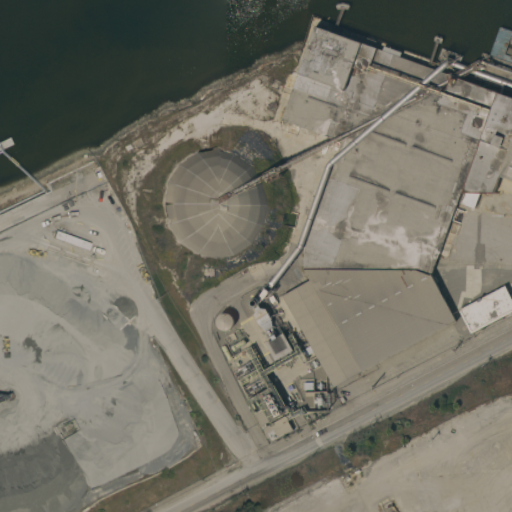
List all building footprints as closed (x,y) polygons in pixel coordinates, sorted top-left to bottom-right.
[(314,351),(306,356),(303,349),(310,345),(282,295),(310,279),(304,269),(304,248),(342,141),(308,129),(305,136),(296,133),(299,126),(281,120),(292,89),(282,86),(288,69),(298,73),(315,26),(382,50),(384,46),(401,52),(400,56),(470,83),(511,97),(511,179),(501,175),(494,193),(480,193),(474,208),(459,202),(462,193),(460,192),(431,274),(456,320),(334,387),(314,351)] [(161,219),(158,206),(166,204),(169,186),(180,171),(195,160),(213,156),(232,160),(247,170),(257,186),(261,204),(258,223),(247,239),(232,250),(213,253),(195,249),(179,238),(169,223),(169,217),(161,219)] [(504,285),(509,294),(511,294),(511,295),(511,311),(471,333),(459,311),(461,310),(460,309),(504,285)] [(233,326),(232,327),(231,328),(230,329),(228,330),(227,330),(225,331),(224,331),(222,330),(221,330),(219,329),(218,328),(217,326),(216,325),(216,323),(216,322),(216,320),(216,319),(217,317),(218,316),(219,315),(220,314),(221,313),(223,313),(225,312),(226,312),(228,313),(229,313),(230,314),(232,315),(233,317),(233,318),(234,320),(234,321),(234,323),(234,324),(233,326)] [(266,343),(273,339),(271,336),(275,333),(277,336),(283,332),(293,350),(276,360),(266,343)] [(271,387),(285,413),(262,425),(248,400),(271,387)] [(285,415),(293,429),(272,442),(264,428),(285,415)] [(345,493),(338,477),(295,496),(299,505),(305,503),(308,510),(345,493)] [(294,511),(290,501),(267,511),(294,511)]
